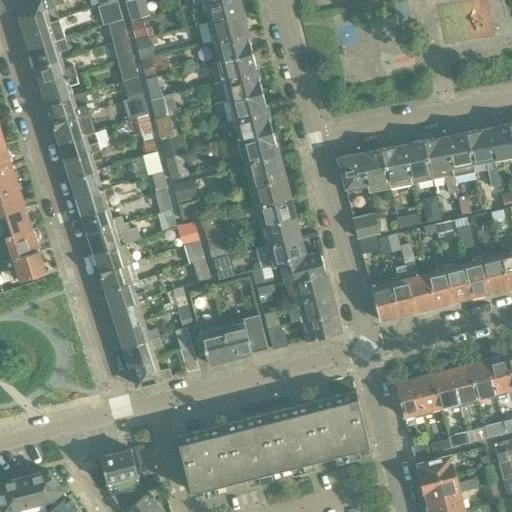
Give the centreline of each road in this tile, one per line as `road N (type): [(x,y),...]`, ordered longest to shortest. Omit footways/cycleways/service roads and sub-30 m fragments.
road 1 (residential): [(0,25),(118,415)]
road 2 (residential): [(152,407),(372,348)]
road 3 (residential): [(372,348),(324,143)]
road 4 (residential): [(324,143),(511,111)]
road 5 (residential): [(415,511),(372,348)]
road 6 (residential): [(324,143),(282,0)]
road 7 (residential): [(372,348),(511,314)]
